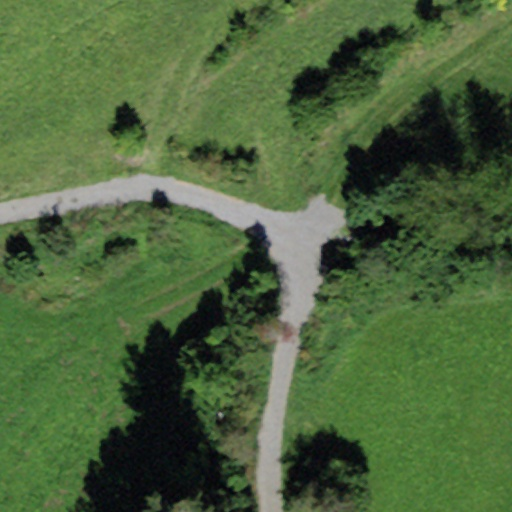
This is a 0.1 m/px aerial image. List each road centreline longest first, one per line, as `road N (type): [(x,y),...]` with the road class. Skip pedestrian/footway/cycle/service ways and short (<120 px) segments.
road 1 (track): [(0,197),(199,194),(286,250)]
road 2 (track): [(265,511),(287,389),(286,250)]
